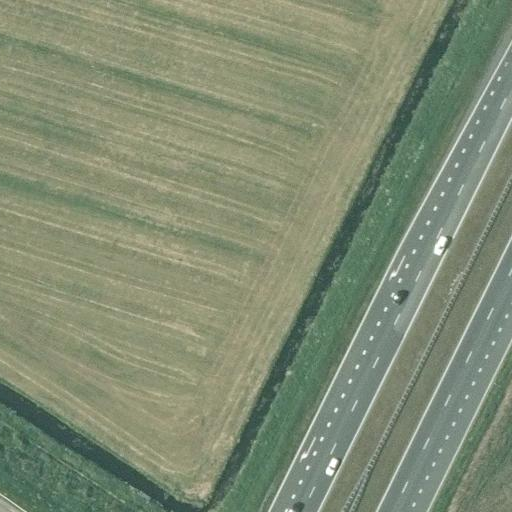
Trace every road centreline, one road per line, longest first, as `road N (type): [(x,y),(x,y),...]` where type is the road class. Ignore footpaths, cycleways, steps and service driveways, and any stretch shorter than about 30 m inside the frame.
road 1 (motorway): [(511,84),(302,511)]
road 2 (motorway): [(393,511),(511,269)]
